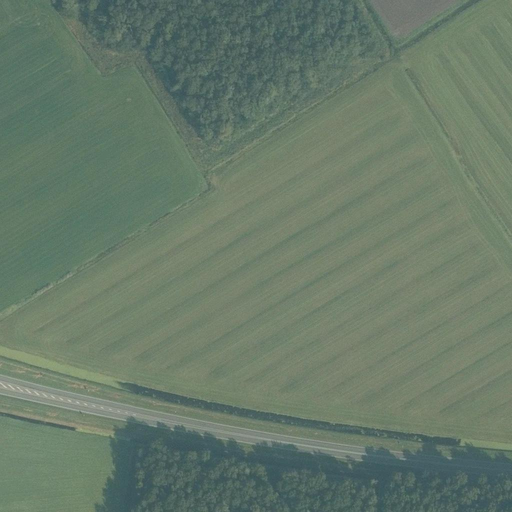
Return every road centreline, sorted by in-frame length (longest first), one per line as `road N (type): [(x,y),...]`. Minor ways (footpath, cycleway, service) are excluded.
road 1 (trunk): [(511,471),(169,422)]
road 2 (trunk): [(169,422),(0,378)]
road 3 (trunk): [(0,391),(169,422)]
